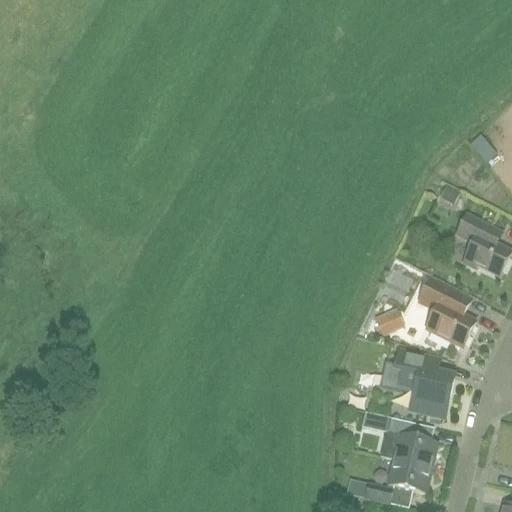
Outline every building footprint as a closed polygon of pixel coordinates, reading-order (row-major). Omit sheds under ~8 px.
[(500,279),(511,255),(498,248),(504,237),(467,218),(457,238),(473,247),(463,265),(476,272),(478,268),(500,279)] [(399,270),(392,284),(409,294),(416,280),(399,270)] [(463,351),(476,325),(464,319),(472,305),(431,283),(419,305),(436,314),(427,333),(463,351)] [(400,307),(379,314),(386,335),(407,328),(400,307)] [(422,372),(425,359),(400,353),(395,373),(403,375),(399,391),(415,395),(411,413),(444,421),(454,379),(422,372)] [(410,396),(391,396),(391,416),(410,416),(410,396)] [(438,446),(414,441),(418,427),(390,421),(381,460),(393,463),(393,462),(433,472),(438,446)] [(427,497),(433,472),(393,462),(393,463),(387,488),(427,497)] [(390,507),(393,493),(369,487),(366,502),(390,507)]
